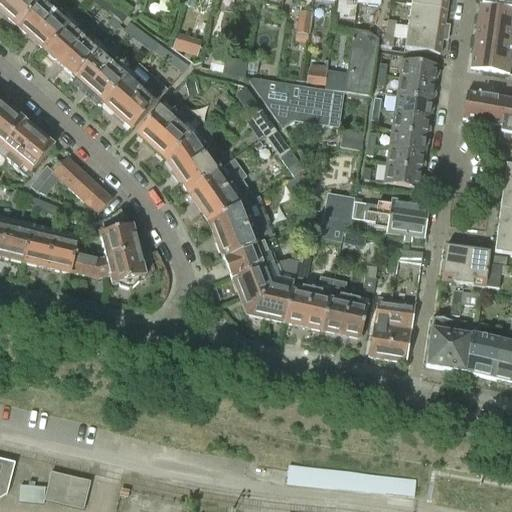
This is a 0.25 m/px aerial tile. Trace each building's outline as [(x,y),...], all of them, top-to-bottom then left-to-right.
[(0,0),(0,13),(74,80),(102,51),(45,0),(0,0)] [(94,0),(92,3),(102,11),(108,3),(103,0),(94,0)] [(109,0),(108,2),(119,10),(123,2),(119,0),(109,0)] [(184,0),(182,7),(193,10),(196,0),(184,0)] [(411,0),(411,6),(446,12),(447,0),(411,0)] [(511,0),(480,0),(474,36),(471,57),(470,71),(509,77),(511,55),(511,0)] [(133,10),(123,2),(119,10),(128,17),(133,10)] [(102,11),(112,18),(117,10),(108,3),(102,11)] [(411,6),(408,27),(447,33),(448,28),(444,28),(446,12),(411,6)] [(117,10),(112,18),(122,25),(127,18),(117,10)] [(295,35),(308,37),(309,37),(311,15),(298,13),(295,35)] [(396,24),(388,22),(385,35),(394,36),(396,24)] [(124,33),(133,40),(139,32),(129,25),(124,33)] [(447,33),(408,27),(404,50),(439,55),(442,41),(446,42),(447,33)] [(133,40),(142,46),(148,39),(139,32),(133,40)] [(343,96),(369,100),(378,42),(367,34),(353,32),(352,42),(346,77),(343,95),(343,96)] [(308,37),(295,35),(295,43),(307,45),(308,37)] [(392,49),(394,36),(385,35),(383,48),(392,49)] [(151,53),(157,46),(148,39),(142,46),(151,53)] [(174,42),(172,52),(197,58),(199,49),(174,42)] [(167,53),(157,46),(151,53),(162,61),(167,53)] [(130,77),(102,51),(74,80),(103,106),(130,77)] [(162,61),(172,68),(177,61),(167,53),(162,61)] [(212,60),(209,72),(222,75),(225,62),(212,60)] [(177,61),(172,68),(182,76),(188,68),(177,61)] [(402,63),(399,81),(435,87),(438,68),(402,63)] [(377,78),(384,79),(386,67),(379,66),(377,78)] [(308,73),(307,85),(324,87),(325,75),(308,73)] [(343,95),(346,77),(327,74),(324,93),(333,94),(343,95)] [(130,77),(103,106),(132,132),(158,103),(130,77)] [(383,90),(384,79),(377,78),(376,89),(383,90)] [(432,104),(435,87),(399,81),(397,98),(432,104)] [(282,131),(293,123),(294,123),(328,127),(333,94),(324,93),(292,89),(292,88),(251,82),(248,84),(282,131)] [(196,96),(193,84),(185,85),(188,98),(196,96)] [(239,104),(249,118),(260,111),(246,90),(235,98),(239,104)] [(462,123),(482,126),(485,112),(489,112),(491,98),(466,94),(462,123)] [(429,122),(432,104),(397,98),(394,117),(429,122)] [(511,101),(491,98),(489,112),(485,112),(482,126),(501,129),(500,134),(510,136),(511,136),(511,101)] [(372,113),(379,114),(381,102),(374,101),(372,113)] [(0,150),(23,123),(0,103),(0,150)] [(165,162),(166,163),(196,137),(195,136),(163,107),(136,136),(165,162)] [(274,131),(260,111),(249,118),(264,139),(274,131)] [(377,125),(379,114),(372,113),(370,124),(377,125)] [(427,139),(429,122),(394,117),(391,133),(427,139)] [(0,150),(0,158),(18,174),(26,181),(30,177),(53,148),(23,123),(0,150)] [(264,139),(279,160),(289,152),(274,131),(264,139)] [(361,135),(343,132),(340,150),(358,152),(361,135)] [(424,156),(427,139),(391,133),(389,151),(424,156)] [(498,148),(508,149),(510,136),(500,134),(498,148)] [(367,147),(374,148),(375,136),(369,136),(367,147)] [(219,171),(196,137),(166,163),(186,193),(219,171)] [(372,159),(374,148),(367,147),(365,158),(372,159)] [(422,173),(424,156),(389,151),(386,168),(422,173)] [(305,173),(289,152),(279,160),(293,180),(294,181),(301,176),(305,173)] [(54,187),(58,191),(78,170),(67,159),(53,174),(36,195),(44,198),(54,187)] [(209,225),(209,227),(243,208),(243,207),(232,191),(241,185),(228,166),(220,172),(219,171),(186,193),(209,225)] [(511,167),(506,167),(503,189),(511,190),(511,167)] [(419,191),(422,173),(386,168),(383,185),(419,191)] [(29,190),(36,195),(53,174),(46,169),(29,190)] [(74,197),(90,180),(78,170),(58,191),(70,202),(74,197)] [(368,184),(369,183),(370,172),(363,171),(362,182),(368,184)] [(300,198),(302,177),(301,176),(294,181),(283,189),(292,203),(300,198)] [(74,197),(85,208),(101,191),(90,180),(74,197)] [(511,190),(503,189),(500,211),(511,212),(511,190)] [(97,219),(112,203),(113,202),(101,191),(85,208),(97,219)] [(37,211),(39,203),(16,193),(12,201),(37,211)] [(353,206),(329,202),(323,217),(319,242),(340,246),(343,229),(349,230),(353,206)] [(352,214),(426,225),(429,207),(391,202),(390,206),(377,204),(377,208),(365,206),(365,207),(354,205),(352,214)] [(60,211),(39,203),(37,211),(56,219),(60,211)] [(248,220),(243,208),(209,227),(222,260),(259,246),(255,237),(269,231),(262,214),(248,220)] [(511,212),(500,211),(497,232),(511,234),(511,212)] [(97,263),(76,257),(71,277),(72,277),(73,275),(98,281),(109,278),(112,288),(118,286),(119,289),(129,292),(130,291),(131,291),(138,284),(138,281),(145,279),(141,264),(139,259),(132,229),(131,229),(120,213),(102,225),(104,235),(99,237),(105,261),(97,263)] [(424,241),(426,225),(352,214),(351,222),(363,223),(363,224),(374,225),(374,229),(386,231),(385,235),(404,238),(403,243),(409,244),(410,239),(424,241)] [(33,229),(0,220),(0,259),(24,266),(33,229)] [(24,266),(71,277),(76,257),(80,240),(33,229),(24,266)] [(511,256),(511,234),(497,232),(494,254),(511,256)] [(341,248),(354,250),(356,239),(343,237),(341,248)] [(266,267),(271,266),(266,255),(277,248),(274,241),(264,245),(263,244),(259,246),(222,260),(230,282),(266,267)] [(469,246),(462,245),(461,250),(446,248),(440,284),(463,287),(469,246)] [(476,247),(469,246),(463,287),(485,289),(490,254),(475,252),(476,247)] [(397,263),(420,267),(422,256),(399,252),(397,263)] [(153,255),(139,259),(141,264),(154,261),(153,255)] [(304,258),(298,264),(296,274),(295,281),(303,283),(309,259),(304,258)] [(492,267),(505,269),(506,260),(494,258),(492,267)] [(294,286),(295,281),(296,274),(298,264),(287,262),(271,266),(277,281),(294,286)] [(285,326),(293,290),(294,286),(277,281),(271,266),(266,267),(230,282),(235,294),(237,293),(247,317),(285,326)] [(373,295),(375,280),(377,271),(366,269),(362,293),(373,295)] [(358,302),(343,299),(346,285),(334,283),(330,301),(323,334),(360,342),(367,310),(357,307),(358,302)] [(294,291),(293,290),(285,326),(323,334),(330,301),(320,299),(321,294),(303,290),(302,295),(293,294),(294,291)] [(453,293),(452,306),(460,307),(462,295),(453,293)] [(479,297),(462,295),(460,307),(460,308),(477,310),(479,297)] [(389,315),(392,303),(377,301),(368,359),(387,362),(392,329),(386,328),(388,315),(389,315)] [(415,306),(392,303),(389,315),(388,315),(386,328),(392,329),(387,362),(406,365),(415,306)] [(499,338),(498,342),(492,382),(511,386),(511,315),(508,344),(503,343),(503,339),(499,338)] [(432,320),(429,347),(445,350),(447,334),(452,335),(454,327),(457,327),(457,324),(432,320)] [(472,326),(457,324),(457,327),(454,327),(452,335),(447,334),(445,350),(429,347),(425,369),(465,375),(471,335),(472,326)] [(465,375),(492,382),(498,342),(471,335),(465,375)] [(0,500),(7,497),(15,465),(0,461),(0,500)] [(286,485),(414,499),(416,483),(288,469),(286,485)] [(43,503),(67,508),(83,511),(90,484),(50,474),(43,503)] [(27,486),(27,502),(42,503),(43,486),(27,486)] [(130,500),(128,511),(179,511),(180,507),(130,500)]
